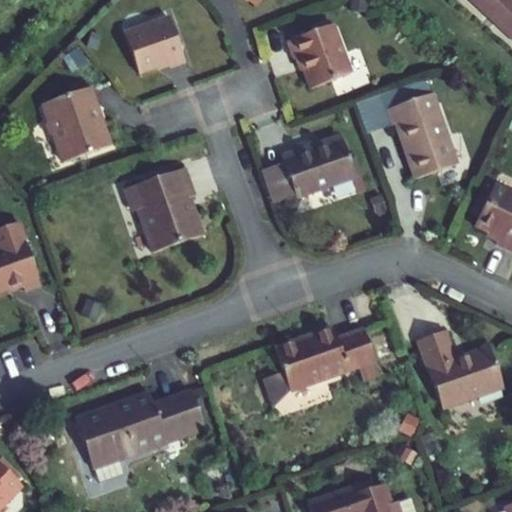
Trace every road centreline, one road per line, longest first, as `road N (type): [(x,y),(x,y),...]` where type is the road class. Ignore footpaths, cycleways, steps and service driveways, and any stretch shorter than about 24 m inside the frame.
road 1 (residential): [(273,297),(0,393)]
road 2 (residential): [(511,302),(432,262),(402,257),(273,297)]
road 3 (residential): [(273,297),(211,110)]
